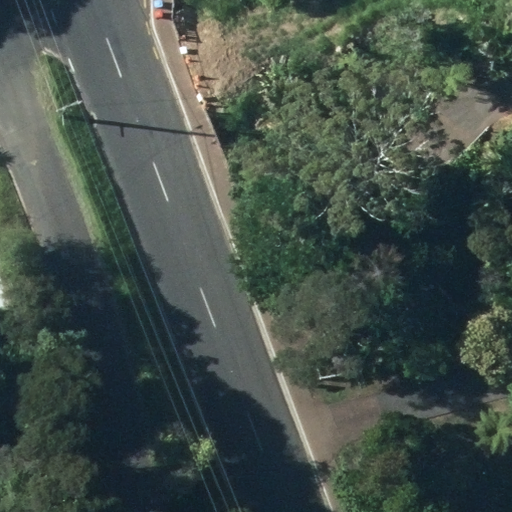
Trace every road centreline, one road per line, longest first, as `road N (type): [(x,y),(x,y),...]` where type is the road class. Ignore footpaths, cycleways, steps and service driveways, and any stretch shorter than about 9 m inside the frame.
road 1 (tertiary): [(91,0),(282,511)]
road 2 (residential): [(128,511),(119,402),(73,242),(0,58)]
